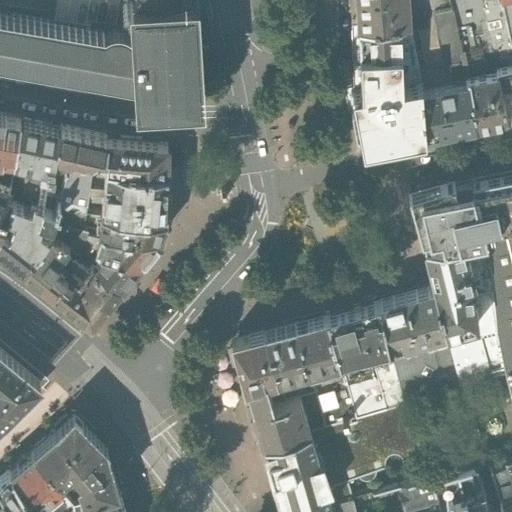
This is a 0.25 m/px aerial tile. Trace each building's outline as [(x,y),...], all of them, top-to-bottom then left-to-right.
[(36,0),(57,2),(54,23),(89,29),(90,24),(115,28),(119,0),(36,0)] [(132,0),(134,40),(137,85),(138,96),(199,93),(198,64),(193,0),(132,0)] [(406,0),(356,0),(358,22),(398,19),(408,19),(406,0)] [(449,0),(451,5),(457,34),(483,29),(487,28),(480,0),(449,0)] [(480,0),(487,28),(495,69),(505,116),(511,114),(511,51),(501,0),(480,0)] [(511,0),(501,0),(511,51),(511,0)] [(420,87),(466,78),(465,74),(457,34),(451,5),(432,8),(431,11),(432,13),(441,60),(417,65),(419,76),(420,87)] [(427,24),(410,27),(417,65),(441,60),(432,13),(426,14),(427,24)] [(0,63),(26,67),(111,81),(137,85),(134,40),(132,39),(129,36),(125,32),(118,31),(115,31),(109,33),(106,35),(0,16),(0,63)] [(352,88),(362,143),(423,131),(420,87),(419,76),(394,80),(393,53),(399,52),(398,19),(358,22),(359,62),(360,86),(352,88)] [(408,19),(398,19),(399,52),(393,53),(394,80),(419,76),(417,65),(414,47),(410,27),(408,19)] [(465,74),(495,69),(487,28),(483,29),(457,34),(465,74)] [(466,78),(474,121),(505,116),(495,69),(465,74),(466,78)] [(420,87),(423,131),(474,121),(466,78),(420,87)] [(0,171),(11,173),(19,119),(0,115),(0,171)] [(36,122),(19,119),(11,173),(8,195),(0,220),(0,250),(22,268),(36,249),(50,228),(56,205),(63,177),(52,169),(54,156),(59,127),(36,122)] [(68,130),(59,127),(54,156),(91,162),(104,163),(107,137),(93,135),(68,130)] [(107,137),(104,163),(131,167),(167,169),(167,142),(107,137)] [(104,163),(91,162),(54,156),(52,169),(63,177),(56,205),(85,210),(87,196),(102,197),(104,163)] [(168,210),(169,198),(170,186),(166,186),(167,169),(131,167),(104,163),(102,197),(101,212),(165,218),(166,210),(168,210)] [(511,166),(454,178),(453,173),(407,186),(420,231),(421,231),(424,242),(461,235),(484,231),(482,223),(510,216),(511,225),(511,166)] [(0,220),(8,195),(11,173),(0,171),(0,220)] [(85,210),(56,205),(52,218),(82,226),(85,210)] [(101,212),(100,229),(160,236),(163,226),(165,218),(101,212)] [(511,225),(510,216),(482,223),(484,231),(488,249),(491,265),(497,327),(506,369),(511,395),(511,225)] [(52,218),(50,228),(69,243),(77,249),(87,227),(82,226),(52,218)] [(100,229),(87,227),(77,249),(83,254),(91,244),(95,246),(100,229)] [(36,249),(53,262),(56,259),(69,243),(50,228),(36,249)] [(100,229),(95,246),(140,260),(150,248),(160,236),(100,229)] [(475,318),(446,327),(454,360),(460,383),(506,369),(497,327),(491,265),(488,249),(484,231),(461,235),(472,277),(470,278),(475,318)] [(423,242),(432,281),(446,327),(475,318),(470,278),(472,277),(461,235),(424,242),(423,242)] [(69,243),(56,259),(108,301),(115,292),(122,284),(83,254),(77,249),(69,243)] [(91,244),(83,254),(122,284),(131,272),(140,260),(95,246),(91,244)] [(36,249),(22,268),(38,282),(53,262),(36,249)] [(72,308),(91,323),(108,301),(56,259),(53,262),(38,282),(72,308)] [(413,335),(416,344),(430,340),(437,364),(454,360),(446,327),(432,281),(415,286),(378,297),(388,341),(413,335)] [(367,343),(371,357),(384,404),(403,399),(388,341),(378,297),(377,296),(357,302),(367,343)] [(339,357),(342,368),(355,413),(384,404),(371,357),(367,343),(357,302),(324,311),(324,312),(339,355),(339,356),(339,357)] [(324,312),(295,319),(308,366),(339,357),(339,356),(339,355),(324,312)] [(277,374),(308,366),(295,319),(264,328),(277,374)] [(277,374),(264,328),(233,336),(253,405),(284,396),(277,374)] [(388,341),(403,399),(420,394),(433,391),(430,378),(437,364),(430,340),(416,344),(413,335),(388,341)] [(0,418),(15,404),(40,379),(22,364),(0,346),(0,418)] [(342,368),(339,357),(308,366),(315,388),(325,422),(355,413),(342,368)] [(308,366),(277,374),(284,396),(299,392),(315,388),(308,366)] [(315,388),(299,392),(309,427),(325,422),(315,388)] [(259,425),(263,440),(309,427),(299,392),(284,396),(253,405),(259,425)] [(319,455),(329,484),(326,485),(330,500),(337,498),(344,496),(344,495),(350,494),(351,493),(347,478),(359,473),(360,476),(362,477),(364,478),(366,478),(368,477),(371,476),(373,474),(373,471),(373,468),(384,464),(383,461),(385,456),(387,453),(390,451),(394,451),(398,452),(401,454),(403,457),(422,451),(403,399),(384,404),(355,413),(325,422),(309,427),(317,455),(319,455)] [(69,408),(51,426),(86,468),(89,468),(103,442),(69,408)] [(77,475),(86,468),(51,426),(28,446),(56,479),(69,465),(77,475)] [(273,476),(283,511),(288,511),(322,502),(330,500),(326,485),(329,484),(319,455),(317,455),(309,427),(263,440),(273,476)] [(86,468),(77,475),(74,480),(79,497),(113,486),(111,478),(108,465),(103,442),(89,468),(86,468)] [(57,480),(56,479),(28,446),(3,467),(32,511),(50,511),(43,499),(55,486),(54,484),(57,480)] [(511,498),(501,505),(504,511),(511,511),(511,448),(504,450),(511,472),(511,498)] [(457,465),(472,511),(504,511),(501,505),(501,504),(490,507),(489,505),(487,504),(486,503),(483,503),(483,500),(485,494),(479,476),(478,475),(473,459),(457,465)] [(32,511),(3,467),(0,469),(0,492),(12,511),(32,511)] [(472,511),(468,511),(451,511),(451,510),(449,508),(444,491),(445,489),(448,488),(443,469),(430,473),(439,511),(472,511)] [(439,511),(430,473),(400,482),(405,504),(406,504),(407,511),(439,511)] [(120,511),(113,486),(79,497),(74,499),(77,511),(120,511)] [(0,511),(12,511),(0,492),(0,511)] [(344,496),(337,498),(339,511),(354,511),(350,494),(344,495),(344,496)] [(330,500),(322,502),(325,511),(339,511),(337,498),(330,500)] [(325,511),(322,502),(288,511),(325,511)]
